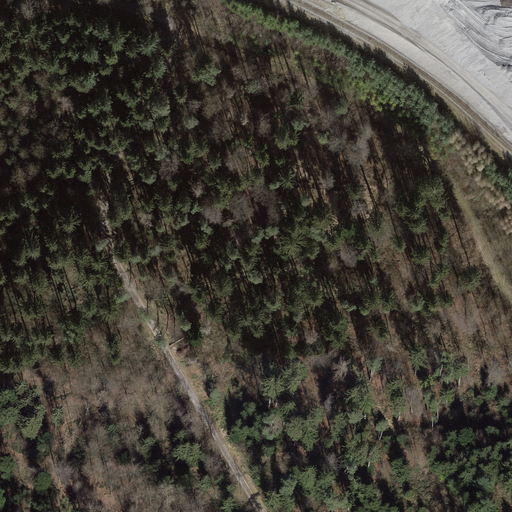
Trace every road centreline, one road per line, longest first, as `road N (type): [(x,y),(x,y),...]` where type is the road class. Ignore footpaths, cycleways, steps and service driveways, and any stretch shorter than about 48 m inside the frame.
road 1 (track): [(183,30),(104,202),(109,239),(212,434),(268,511)]
road 2 (track): [(183,30),(201,31),(393,124),(462,200),(511,289)]
